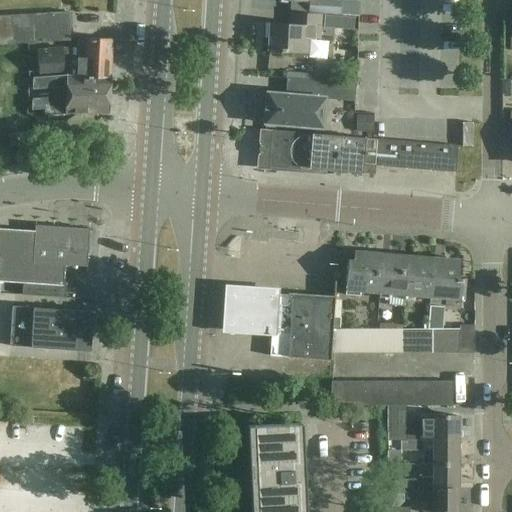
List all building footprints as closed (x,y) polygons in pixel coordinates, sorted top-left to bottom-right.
[(272,0),(293,1),(292,12),(325,14),(325,15),(342,15),(342,14),(351,15),(351,0),(272,0)] [(298,25),(270,23),(268,51),(308,54),(309,39),(321,40),(323,14),(290,12),(290,13),(298,14),(298,25)] [(69,13),(0,17),(0,45),(71,41),(69,13)] [(342,15),(325,15),(325,23),(341,24),(342,15)] [(113,39),(78,39),(78,41),(79,41),(78,48),(73,48),(64,49),(63,47),(37,49),(38,62),(67,59),(77,59),(77,61),(112,61),(113,39)] [(77,79),(111,79),(112,61),(77,61),(77,59),(67,59),(38,62),(39,74),(65,72),(65,67),(67,67),(68,76),(72,76),(71,77),(75,77),(75,79),(77,79)] [(66,96),(110,95),(111,79),(77,79),(75,79),(75,77),(71,77),(72,76),(68,76),(33,78),(33,90),(67,88),(66,96)] [(265,91),(262,126),(265,126),(265,124),(322,128),(324,99),(354,102),(356,83),(286,79),(286,80),(297,81),(295,95),(267,93),(267,91),(265,91)] [(66,115),(109,113),(110,95),(66,96),(32,98),(12,100),(13,112),(45,110),(45,116),(66,115)] [(373,134),(373,117),(356,117),(356,133),(373,134)] [(462,147),(472,147),(472,123),(462,123),(462,130),(462,140),(462,147)] [(375,166),(456,172),(458,146),(262,130),(262,131),(260,162),(265,167),(321,172),(322,170),(374,175),(375,166)] [(11,147),(23,145),(31,143),(29,132),(9,135),(11,147)] [(0,281),(64,286),(65,266),(88,268),(91,229),(35,225),(34,231),(0,229),(0,281)] [(380,293),(383,255),(355,253),(354,262),(348,262),(346,296),(361,297),(361,291),(380,293)] [(409,257),(383,255),(380,293),(406,295),(409,257)] [(406,295),(431,297),(434,259),(409,257),(406,295)] [(434,259),(431,297),(462,300),(463,279),(459,279),(460,262),(434,259)] [(13,307),(10,347),(91,352),(94,312),(13,307)] [(461,323),(460,311),(446,312),(447,324),(461,323)] [(351,354),(351,329),(336,329),(334,355),(351,354)] [(362,329),(351,329),(351,354),(363,354),(362,329)] [(373,330),(362,329),(363,354),(374,354),(373,330)] [(373,330),(374,354),(385,354),(385,330),(373,330)] [(403,330),(385,330),(385,354),(403,354),(403,330)] [(403,330),(403,354),(422,354),(422,330),(403,330)] [(433,330),(422,330),(422,354),(433,354),(433,330)] [(433,330),(433,354),(444,354),(444,330),(433,330)] [(460,330),(444,330),(444,354),(458,354),(460,330)] [(273,341),(272,352),(282,353),(283,341),(273,341)] [(331,406),(350,406),(350,382),(332,382),(331,406)] [(350,406),(361,406),(361,382),(350,382),(350,406)] [(361,406),(372,406),(372,382),(361,382),(361,406)] [(372,406),(384,406),(384,382),(372,382),(372,406)] [(384,406),(395,406),(395,382),(384,382),(384,406)] [(395,406),(406,406),(406,382),(395,382),(395,406)] [(406,406),(417,406),(417,382),(406,382),(406,406)] [(417,406),(428,406),(428,382),(417,382),(417,406)] [(428,406),(439,406),(439,382),(428,382),(428,406)] [(453,382),(439,382),(439,406),(453,406),(453,382)] [(424,441),(459,441),(459,417),(424,416),(424,432),(424,441)] [(307,511),(304,424),(249,427),(249,438),(252,511),(307,511)] [(389,431),(389,441),(401,441),(406,441),(406,439),(406,431),(389,431)] [(459,465),(459,441),(424,441),(406,441),(401,441),(401,450),(424,450),(424,465),(434,465),(459,465)] [(459,489),(459,465),(434,465),(434,476),(424,476),(424,480),(394,480),(394,488),(411,488),(411,489),(459,489)] [(424,498),(424,511),(458,511),(459,489),(411,489),(411,498),(424,498)]
